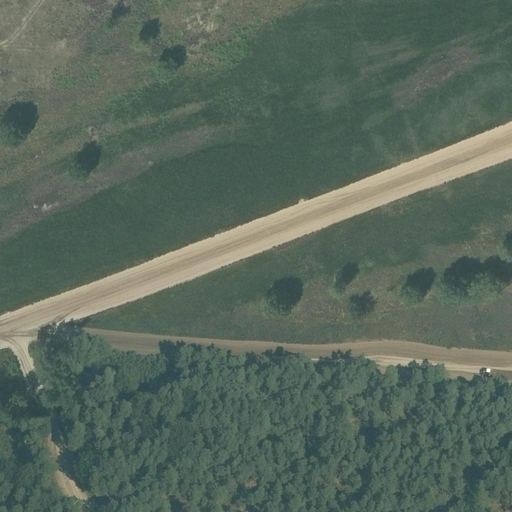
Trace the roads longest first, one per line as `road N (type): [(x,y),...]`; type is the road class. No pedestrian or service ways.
road 1 (track): [(0,329),(511,139)]
road 2 (track): [(12,324),(247,355),(511,373)]
road 3 (track): [(12,324),(86,511)]
